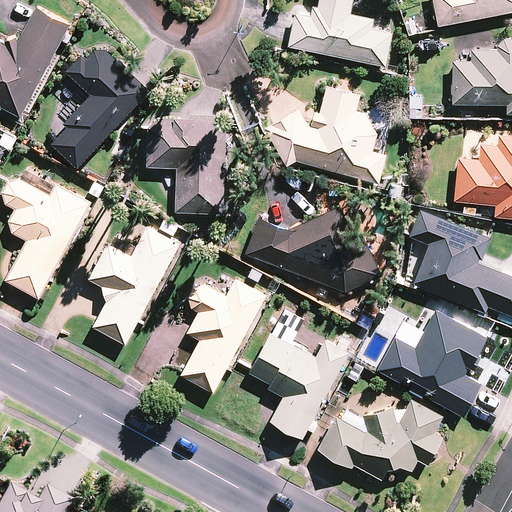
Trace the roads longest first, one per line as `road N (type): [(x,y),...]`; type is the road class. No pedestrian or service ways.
road 1 (tertiary): [(265,501),(0,356)]
road 2 (residential): [(233,0),(224,23),(202,37),(173,33),(133,0)]
